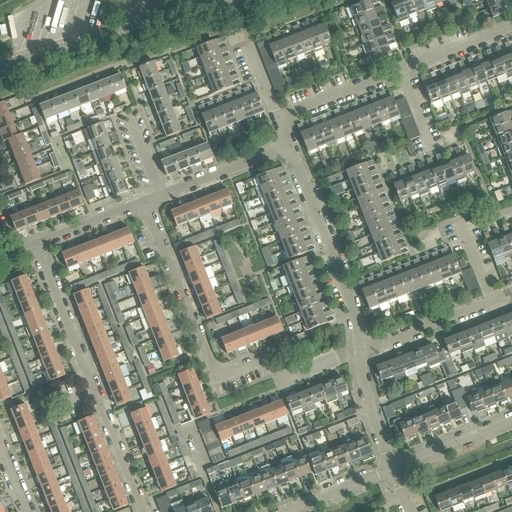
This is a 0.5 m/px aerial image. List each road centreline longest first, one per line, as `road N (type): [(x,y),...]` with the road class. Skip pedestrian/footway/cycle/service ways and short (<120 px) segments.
road 1 (residential): [(142,511),(37,244)]
road 2 (residential): [(144,205),(214,369),(230,374),(266,361)]
road 3 (unclassified): [(219,0),(0,63)]
road 4 (residential): [(361,353),(346,282),(290,146)]
road 5 (residential): [(361,353),(493,303)]
road 6 (residential): [(162,197),(290,146)]
road 7 (residential): [(280,119),(402,73)]
road 8 (residential): [(391,469),(511,424)]
road 9 (residential): [(391,469),(364,391),(361,353)]
